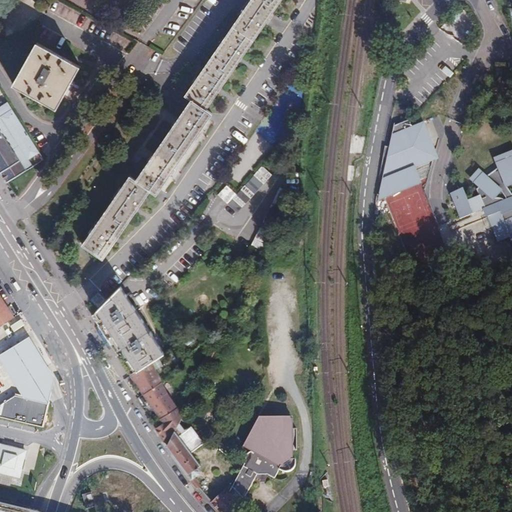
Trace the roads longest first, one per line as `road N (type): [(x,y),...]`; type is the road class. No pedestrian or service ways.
road 1 (residential): [(402,511),(367,345),(367,182),(392,54),(444,0)]
road 2 (primary): [(30,266),(71,358),(76,428)]
road 3 (primary): [(114,406),(78,334),(30,266)]
road 4 (primary): [(166,492),(128,467),(95,464),(58,501)]
